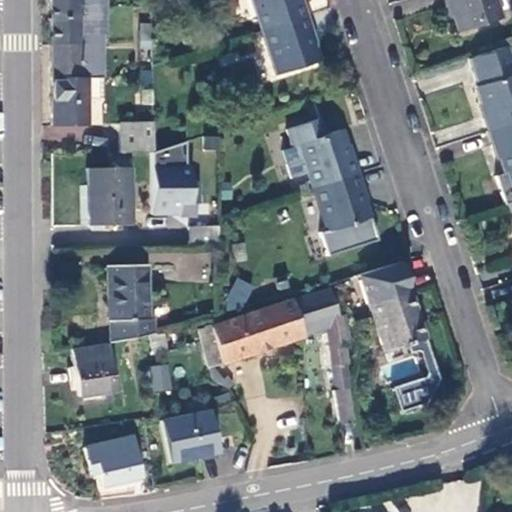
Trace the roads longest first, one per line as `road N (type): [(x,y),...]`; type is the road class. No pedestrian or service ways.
road 1 (residential): [(18,0),(20,473),(27,511)]
road 2 (residential): [(366,0),(503,430)]
road 3 (residential): [(503,430),(439,455),(168,511)]
